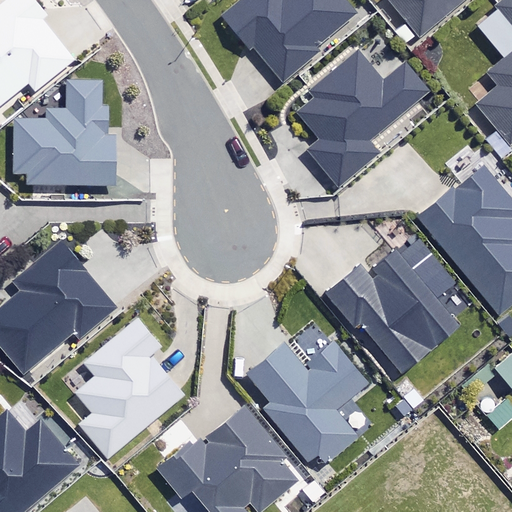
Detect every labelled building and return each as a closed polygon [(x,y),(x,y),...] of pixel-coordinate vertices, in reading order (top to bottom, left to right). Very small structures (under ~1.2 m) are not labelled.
[(0,104),(27,82),(36,93),(76,60),(43,19),(50,14),(38,0),(6,0),(1,5),(0,3),(0,104)] [(352,8),(344,0),(236,0),(221,13),(278,80),(314,49),(310,44),(352,8)] [(385,0),(416,35),(455,0),(385,0)] [(511,0),(495,0),(490,5),(511,30),(511,44),(482,71),(493,84),(472,103),(506,143),(511,137),(511,0)] [(378,78),(353,47),(307,86),(312,93),(293,109),(316,136),(303,148),(334,184),(374,150),(363,138),(423,88),(399,60),(378,78)] [(101,76),(62,75),(61,105),(44,104),(44,116),(11,115),(10,169),(23,170),(23,180),(108,182),(109,132),(100,131),(101,76)] [(416,217),(498,317),(511,305),(511,197),(486,166),(456,190),(453,187),(416,217)] [(111,302),(59,238),(9,277),(18,287),(0,301),(0,347),(21,374),(111,302)] [(359,322),(402,373),(459,325),(438,300),(457,284),(419,239),(401,254),(397,249),(375,267),(380,272),(372,279),(361,265),(325,295),(353,328),(359,322)] [(154,341),(133,316),(82,359),(92,371),(72,388),(89,409),(75,420),(103,454),(179,391),(145,349),(154,341)] [(511,338),(462,384),(469,391),(494,368),(511,388),(511,338)] [(266,409),(307,459),(319,449),(327,458),(353,436),(332,410),(367,382),(331,339),(302,363),(307,370),(306,371),(285,345),(248,375),(272,404),(266,409)] [(502,397),(490,380),(470,396),(482,412),(502,397)] [(290,457),(244,403),(193,447),(187,442),(157,468),(182,498),(193,488),(213,511),(249,511),(246,508),(249,506),(254,511),(266,511),(302,481),(285,461),(290,457)] [(0,511),(23,511),(80,463),(42,419),(28,432),(7,409),(0,415),(0,511)] [(511,468),(499,479),(511,495),(511,468)]
